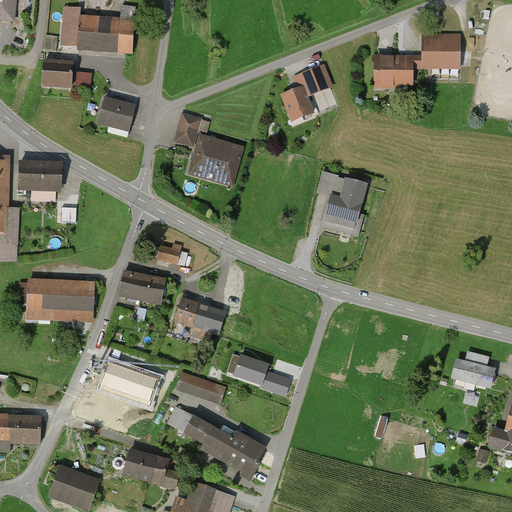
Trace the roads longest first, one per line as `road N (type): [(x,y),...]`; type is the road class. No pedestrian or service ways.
road 1 (residential): [(445,0),(155,112)]
road 2 (unclassified): [(263,511),(333,290)]
road 3 (residential): [(146,202),(60,416)]
road 4 (tertiary): [(333,290),(146,202)]
road 5 (tertiary): [(511,336),(333,290)]
road 6 (tertiary): [(136,197),(0,111)]
